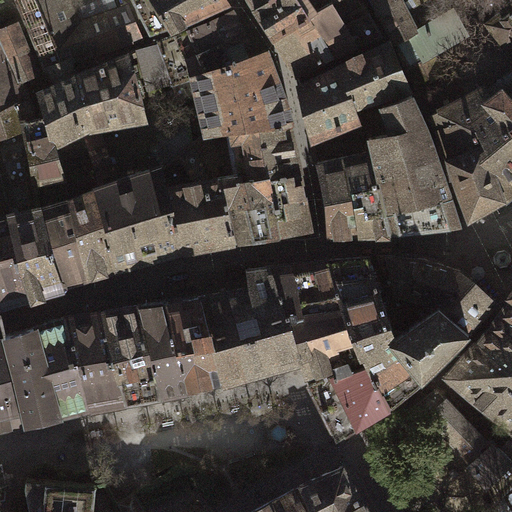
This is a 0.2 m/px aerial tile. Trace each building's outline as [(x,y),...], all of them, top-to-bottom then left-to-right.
[(87,57),(78,21),(68,0),(17,0),(47,73),(52,71),(70,64),(87,57)] [(133,0),(148,35),(164,29),(151,0),(133,0)] [(226,0),(151,0),(164,29),(228,2),(226,0)] [(250,0),(256,9),(271,0),(250,0)] [(301,0),(271,0),(256,9),(273,38),(311,15),(301,0)] [(333,0),(311,15),(273,38),(297,74),(348,48),(382,36),(360,0),(333,0)] [(301,0),(311,15),(333,0),(301,0)] [(371,0),(377,10),(394,0),(371,0)] [(394,0),(377,10),(396,41),(454,9),(449,0),(444,0),(424,11),(421,6),(430,0),(394,0)] [(127,3),(78,21),(87,57),(142,37),(127,3)] [(511,6),(488,24),(505,51),(511,45),(511,6)] [(444,74),(433,52),(468,34),(454,9),(396,41),(418,86),(444,74)] [(204,23),(176,34),(194,73),(254,54),(243,33),(232,11),(204,23)] [(17,22),(0,28),(0,43),(14,82),(38,73),(17,22)] [(194,73),(176,34),(156,41),(157,45),(171,84),(195,76),(194,73)] [(336,68),(300,84),(311,137),(361,121),(356,107),(409,89),(386,42),(336,68)] [(0,109),(17,103),(25,100),(19,84),(14,82),(0,43),(0,109)] [(171,84),(157,45),(138,52),(148,90),(171,84)] [(254,54),(194,73),(195,76),(207,133),(231,130),(291,122),(281,89),(264,49),(254,54)] [(98,129),(146,121),(127,52),(75,75),(72,76),(87,127),(89,130),(98,129)] [(33,183),(64,177),(60,160),(56,145),(82,130),(87,127),(72,76),(75,75),(70,64),(52,71),(56,83),(38,91),(45,116),(36,117),(31,101),(25,100),(17,103),(23,128),(30,149),(28,155),(33,183)] [(434,112),(470,218),(508,198),(511,194),(511,69),(511,68),(503,74),(510,83),(492,98),(485,86),(434,112)] [(372,149),(392,229),(436,225),(460,223),(438,159),(412,94),(362,111),(372,149)] [(0,109),(0,135),(23,128),(17,103),(0,109)] [(291,122),(231,130),(237,175),(239,180),(267,176),(299,172),(291,122)] [(114,173),(98,129),(89,130),(87,127),(82,130),(89,150),(101,186),(112,183),(110,174),(114,173)] [(179,154),(190,146),(181,129),(152,148),(162,166),(179,154)] [(56,145),(60,160),(77,155),(78,153),(89,150),(82,130),(56,145)] [(194,143),(204,160),(217,152),(207,133),(194,143)] [(194,143),(190,146),(179,154),(194,182),(214,178),(204,160),(194,143)] [(372,149),(318,160),(328,232),(392,229),(372,149)] [(115,267),(182,250),(166,186),(162,166),(112,183),(101,186),(97,187),(115,267)] [(277,233),(310,228),(299,172),(267,176),(277,233)] [(237,175),(218,178),(233,239),(277,233),(267,176),(239,180),(237,175)] [(218,178),(214,178),(194,182),(166,186),(182,250),(233,239),(218,178)] [(115,267),(97,187),(69,200),(77,230),(77,235),(87,276),(115,267)] [(77,230),(69,200),(39,208),(60,284),(87,276),(77,235),(77,230)] [(60,284),(39,208),(9,215),(18,254),(30,294),(60,284)] [(18,254),(9,215),(0,216),(0,303),(13,300),(30,294),(18,254)] [(419,257),(387,254),(396,293),(428,299),(425,303),(431,308),(439,303),(470,331),(483,316),(495,299),(472,277),(456,268),(455,267),(437,262),(419,257)] [(368,256),(327,258),(343,308),(360,353),(364,352),(393,338),(401,331),(394,330),(368,256)] [(343,308),(327,258),(266,265),(288,319),(343,308)] [(213,339),(225,382),(301,359),(288,319),(266,265),(247,267),(250,285),(201,296),(213,339)] [(477,341),(511,370),(511,292),(505,302),(477,341)] [(201,296),(167,300),(179,345),(213,339),(201,296)] [(153,301),(139,303),(161,394),(193,388),(225,382),(213,339),(179,345),(167,300),(153,301)] [(102,308),(127,401),(143,398),(161,394),(139,303),(120,306),(102,308)] [(439,303),(431,308),(401,331),(393,338),(424,376),(470,331),(439,303)] [(102,308),(67,315),(92,406),(127,401),(102,308)] [(360,353),(343,308),(288,319),(301,359),(304,372),(336,440),(363,422),(390,405),(364,352),(360,353)] [(67,315),(5,333),(26,420),(92,406),(67,315)] [(0,425),(20,421),(6,358),(0,337),(0,425)] [(364,352),(390,405),(424,376),(393,338),(364,352)] [(511,370),(477,341),(448,375),(511,428),(511,370)] [(511,476),(511,466),(437,387),(416,406),(463,455),(491,498),(511,476)] [(369,511),(343,465),(300,485),(311,511),(369,511)] [(33,511),(89,511),(91,492),(94,492),(94,484),(75,482),(37,478),(27,477),(32,511),(33,511)] [(311,511),(300,485),(248,511),(311,511)] [(145,511),(142,507),(134,494),(119,503),(120,505),(123,511),(145,511)]
